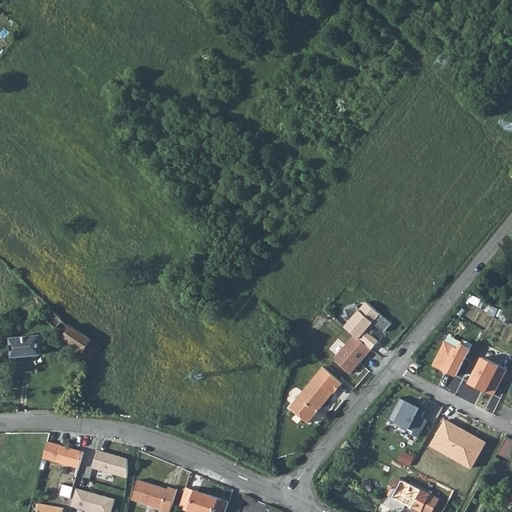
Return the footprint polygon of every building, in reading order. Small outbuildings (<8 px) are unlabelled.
[(393,324),(368,302),(361,310),(360,310),(359,305),(347,309),(352,321),(347,327),(357,335),(374,350),(380,342),(370,332),(377,324),(386,332),(393,324)] [(63,338),(78,348),(83,352),(80,357),(89,363),(102,346),(72,325),(71,326),(51,306),(42,314),(63,337),(63,338)] [(203,334),(206,327),(190,319),(187,326),(203,334)] [(353,374),(374,350),(357,335),(338,357),(338,361),(353,374)] [(41,354),(40,336),(11,338),(13,357),(41,354)] [(461,380),(474,351),(462,344),(460,349),(445,341),(434,366),(461,380)] [(83,352),(78,348),(72,356),(78,360),(80,357),(83,352)] [(496,397),(508,371),(483,358),(471,384),(496,397)] [(292,408),(310,424),(319,413),(317,412),(321,408),(322,409),(336,394),(337,394),(345,385),(325,368),(292,408)] [(401,398),(390,420),(415,432),(426,411),(401,398)] [(473,468),(485,446),(447,422),(438,437),(444,441),(440,450),(473,468)] [(500,453),(511,458),(511,438),(507,437),(500,453)] [(42,459),(79,468),(83,451),(47,442),(46,447),(42,459)] [(98,449),(93,470),(128,479),(129,459),(98,449)] [(434,511),(441,500),(399,478),(390,495),(421,511),(434,511)] [(171,486),(170,489),(139,479),(133,498),(162,509),(162,510),(166,511),(170,511),(178,489),(171,486)] [(180,507),(189,511),(192,511),(225,511),(229,501),(197,490),(187,487),(180,507)] [(112,511),(116,500),(77,489),(73,506),(92,511),(112,511)] [(37,503),(35,511),(62,511),(63,509),(37,503)]
